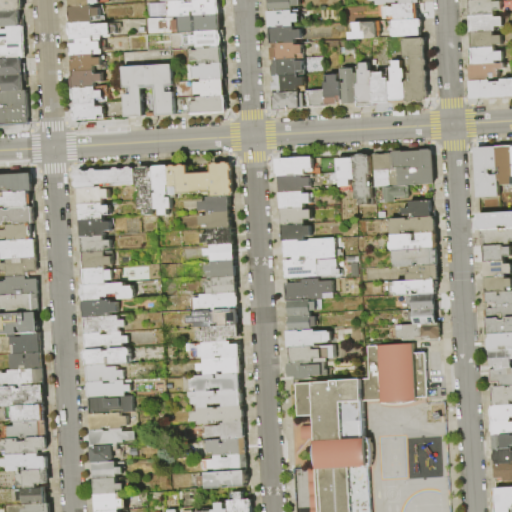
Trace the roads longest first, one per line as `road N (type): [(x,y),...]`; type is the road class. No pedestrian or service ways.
road 1 (residential): [(443,0),(473,511)]
road 2 (tertiary): [(511,121),(0,151)]
road 3 (residential): [(43,0),(72,511)]
road 4 (residential): [(243,0),(272,511)]
